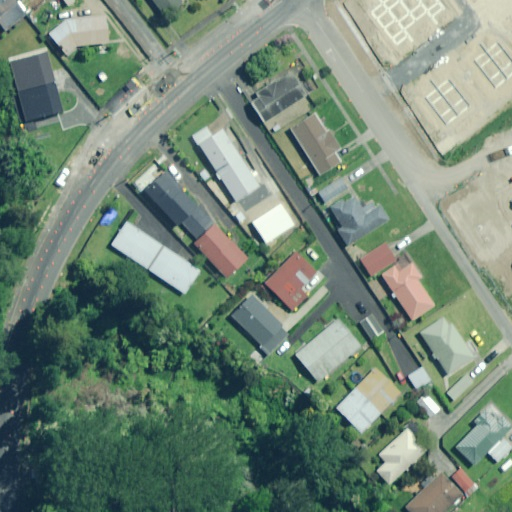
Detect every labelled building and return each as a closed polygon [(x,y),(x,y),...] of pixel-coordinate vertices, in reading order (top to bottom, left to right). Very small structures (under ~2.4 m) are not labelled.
[(24,17),(11,0),(0,0),(0,27),(4,32),(24,17)] [(149,0),(162,18),(180,5),(176,0),(149,0)] [(434,1),(432,0),(373,0),(392,28),(434,1)] [(511,6),(511,0),(478,0),(494,20),(511,6)] [(473,38),(456,17),(444,26),(441,22),(412,44),(433,70),(473,38)] [(112,45),(105,19),(64,21),(46,35),(64,57),(77,49),(112,45)] [(511,52),(482,74),(501,101),(511,92),(511,52)] [(56,84),(49,54),(10,63),(17,93),(25,124),(63,115),(56,84)] [(288,68),(244,96),(264,126),(307,97),(288,68)] [(493,109),(475,81),(433,110),(452,138),(493,109)] [(315,113),(289,130),(320,178),(341,164),(334,153),(338,150),(315,113)] [(207,127),(191,137),(215,173),(212,174),(218,184),(221,182),(236,205),(259,189),(220,132),(213,137),(207,127)] [(198,208),(165,170),(143,190),(175,227),(198,208)] [(285,193),(273,176),(261,184),(274,201),(285,193)] [(347,195),(339,181),(316,194),(324,208),(347,195)] [(353,199),(330,210),(335,222),(329,225),(340,249),(390,226),(380,205),(361,215),(353,199)] [(227,281),(234,273),(248,260),(197,212),(183,227),(198,241),(192,248),(227,281)] [(145,271),(162,246),(126,222),(109,247),(145,271)] [(396,264),(382,242),(357,258),(371,279),(396,264)] [(162,246),(145,271),(184,297),(200,272),(162,246)] [(302,291),(318,276),(295,253),(263,284),(292,313),(308,297),(302,291)] [(395,266),(381,275),(412,323),(434,309),(420,287),(426,283),(414,264),(399,273),(395,266)] [(290,332),(251,294),(228,319),(267,357),(290,332)] [(385,333),(372,315),(355,326),(369,345),(385,333)] [(446,316),(420,333),(448,377),(474,359),(446,316)] [(362,349),(340,321),(295,357),(317,385),(362,349)] [(401,394),(374,368),(333,410),(361,437),(401,394)] [(406,378),(416,394),(424,389),(426,393),(433,389),(421,369),(406,378)] [(440,399),(448,406),(452,402),(453,403),(473,384),(464,375),(440,399)] [(439,412),(426,393),(413,403),(426,422),(439,412)] [(496,465),(511,451),(511,449),(509,446),(511,443),(511,426),(509,429),(488,404),(470,419),(476,426),(452,445),(472,470),(489,456),(496,465)] [(426,450),(406,430),(379,457),(384,462),(374,473),(388,487),(426,450)] [(404,510),(405,511),(446,511),(464,494),(467,498),(477,488),(460,470),(450,480),(442,472),(441,473),(404,510)]
